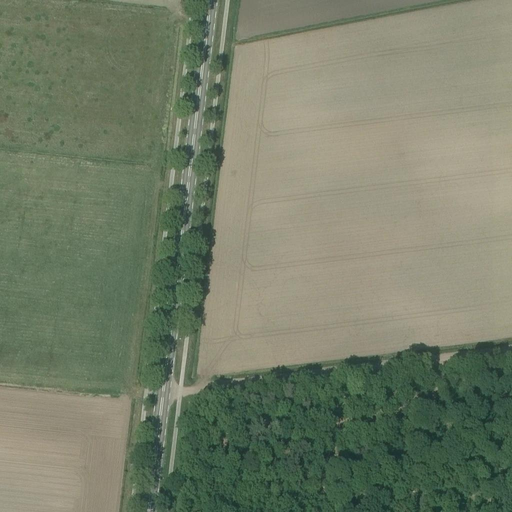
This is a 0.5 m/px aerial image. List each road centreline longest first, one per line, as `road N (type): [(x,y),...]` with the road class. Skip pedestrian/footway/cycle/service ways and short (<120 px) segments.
road 1 (primary): [(149,511),(210,0)]
road 2 (track): [(511,349),(164,393)]
